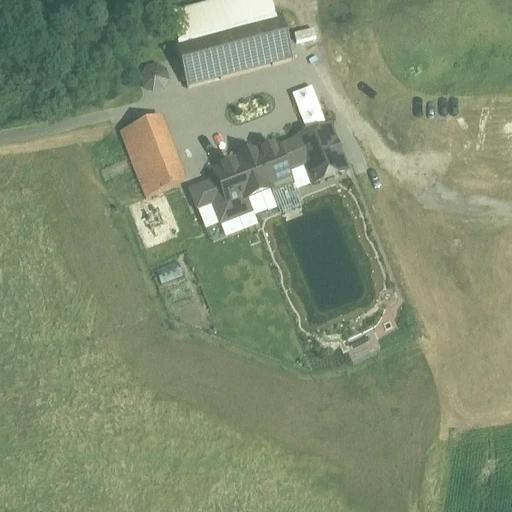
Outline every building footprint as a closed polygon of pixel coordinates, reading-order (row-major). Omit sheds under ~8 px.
[(291,18),(174,48),(189,98),(305,67),(291,18)] [(174,115),(118,136),(139,204),(199,185),(174,115)] [(251,192),(266,231),(278,263),(357,233),(321,136),(241,165),(251,192)] [(222,248),(266,231),(251,192),(218,204),(217,202),(187,213),(205,260),(224,253),(222,248)] [(362,248),(336,258),(370,352),(397,341),(362,248)]
